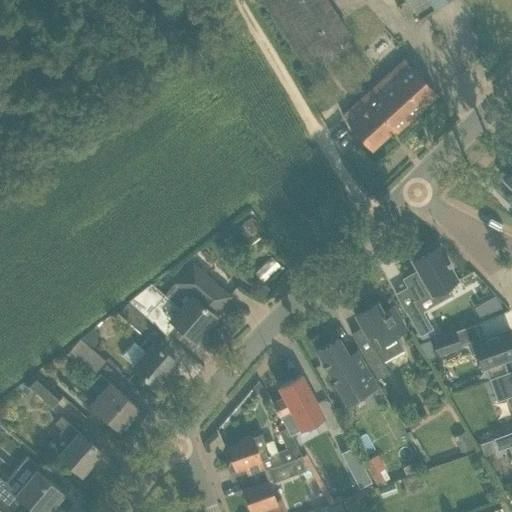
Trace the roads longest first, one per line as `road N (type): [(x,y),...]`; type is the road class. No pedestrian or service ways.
road 1 (tertiary): [(167,448),(409,190)]
road 2 (track): [(236,0),(372,222)]
road 3 (tertiary): [(409,190),(511,88)]
